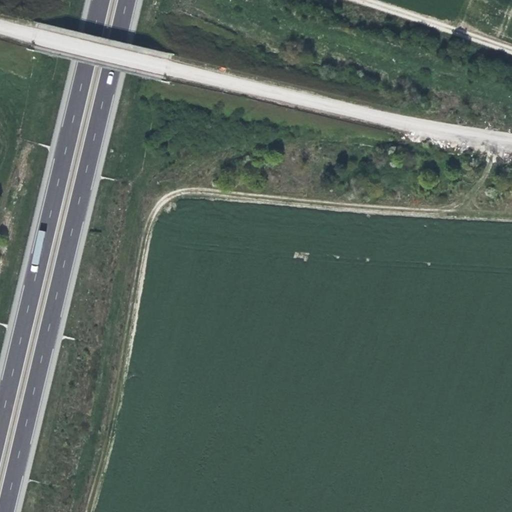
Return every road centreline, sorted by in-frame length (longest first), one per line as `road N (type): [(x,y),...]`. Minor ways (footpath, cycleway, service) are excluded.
road 1 (track): [(495,141),(479,186),(452,211),(197,191),(157,206),(91,511)]
road 2 (motorway): [(6,511),(128,0)]
road 3 (unclassified): [(511,144),(0,28)]
road 4 (motorway): [(98,0),(0,417)]
road 5 (track): [(511,53),(353,0)]
